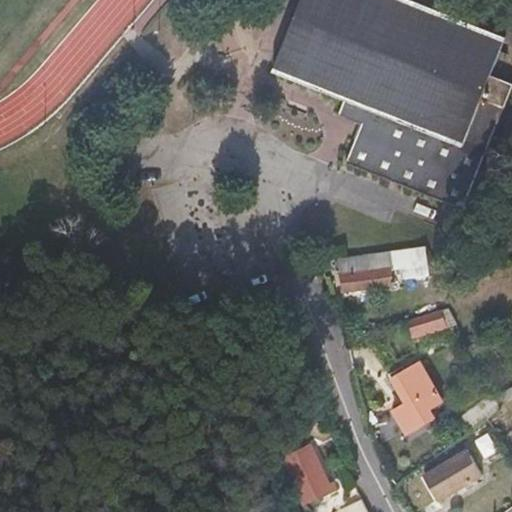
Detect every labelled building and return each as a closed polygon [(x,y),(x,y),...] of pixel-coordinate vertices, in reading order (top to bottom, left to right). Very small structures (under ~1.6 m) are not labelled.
[(473,126),(508,41),(409,0),(305,0),(276,71),(349,101),(341,120),(361,128),(347,163),(463,211),(495,135),(473,126)] [(392,278),(387,246),(337,254),(343,288),(392,278)] [(446,323),(442,310),(413,320),(417,331),(446,323)] [(454,415),(428,368),(399,384),(412,409),(401,414),(413,437),(454,415)] [(498,404),(511,398),(511,383),(493,394),(492,396),(498,404)] [(469,427),(498,404),(492,396),(462,419),(469,427)] [(412,442),(389,403),(373,413),(388,458),(412,442)] [(441,497),(482,473),(466,447),(427,470),(441,497)] [(330,496),(310,452),(302,455),(300,454),(286,460),(306,506),(330,496)]
